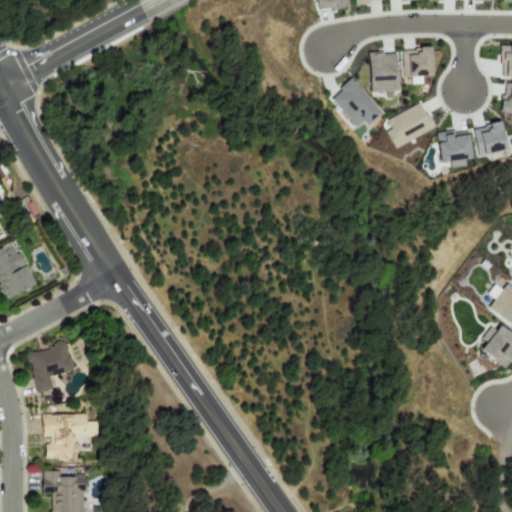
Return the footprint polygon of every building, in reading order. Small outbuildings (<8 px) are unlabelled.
[(345,6),(343,0),(313,0),(316,12),(345,6)] [(511,46),(497,46),(497,63),(503,63),(503,79),(511,78),(511,46)] [(399,49),(400,77),(429,76),(429,49),(399,49)] [(394,52),(366,54),(368,92),(395,91),(394,52)] [(380,112),(348,79),(327,99),(354,127),(360,122),(365,127),(380,112)] [(511,84),(501,84),(499,113),(511,113),(511,84)] [(431,129),(418,103),(383,120),(388,129),(383,131),(391,148),(431,129)] [(476,156),(504,149),(497,122),(469,129),(476,156)] [(435,133),(437,163),(447,162),(447,168),(463,167),(462,160),(467,159),(466,131),(435,133)] [(32,286),(14,246),(2,252),(0,248),(0,293),(3,300),(32,286)] [(511,290),(504,284),(485,308),(511,328),(511,290)] [(478,350),(501,368),(511,353),(511,336),(497,325),(478,350)] [(33,393),(49,390),(47,376),(69,372),(64,344),(23,352),(25,363),(28,363),(33,393)] [(42,460),(73,460),(73,437),(94,438),(94,422),(83,422),(84,415),(39,414),(39,436),(51,436),(51,445),(43,444),(42,460)] [(39,494),(49,494),(48,511),(80,511),(81,493),(84,493),(85,477),(55,476),(55,471),(40,471),(39,494)]
